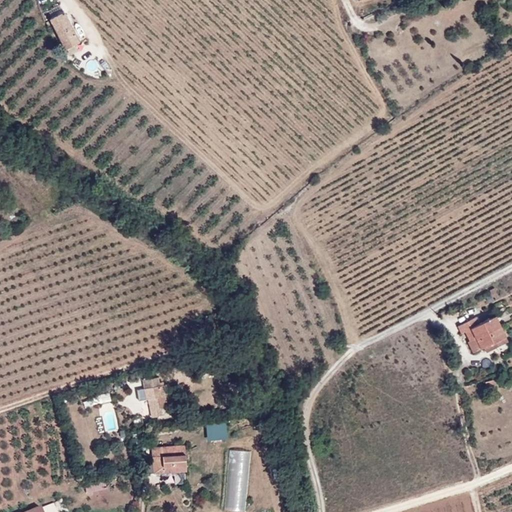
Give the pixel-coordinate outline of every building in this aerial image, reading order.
[(65,11),(51,18),(52,20),(47,22),(50,28),(54,25),(66,47),(80,40),(65,11)] [(509,341),(496,315),(474,326),(470,319),(458,325),(461,333),(465,331),(469,340),(467,341),(473,352),(484,347),(487,352),(509,341)] [(213,371),(211,363),(197,367),(199,374),(213,371)] [(159,377),(143,379),(144,388),(146,399),(148,399),(152,398),(153,408),(161,407),(170,405),(168,395),(165,395),(163,385),(160,385),(159,377)] [(495,386),(493,378),(485,381),(487,389),(495,386)] [(162,415),(161,407),(153,408),(150,409),(151,417),(162,415)] [(209,438),(228,437),(227,420),(208,421),(209,438)] [(146,449),(139,432),(131,435),(138,452),(146,449)] [(187,470),(185,445),(161,446),(163,472),(187,470)] [(161,446),(151,447),(153,472),(163,472),(161,446)] [(229,449),(229,508),(249,508),(249,449),(229,449)]
